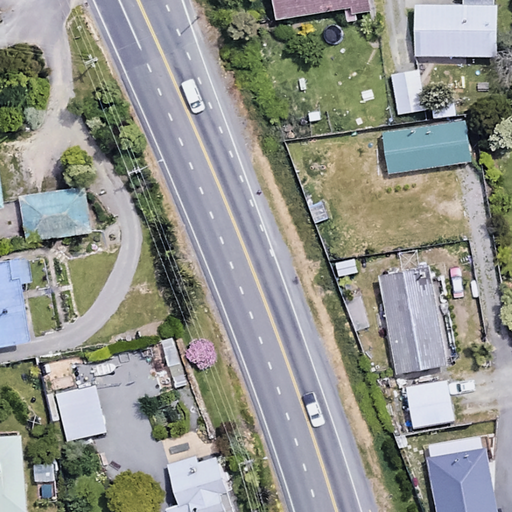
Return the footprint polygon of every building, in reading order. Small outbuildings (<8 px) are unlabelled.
[(370,11),(368,0),(273,0),(276,21),(370,11)] [(497,6),(415,7),(416,57),(498,56),(497,6)] [(421,110),(418,70),(389,72),(393,113),(421,110)] [(471,163),(465,119),(383,130),(389,173),(471,163)] [(91,233),(85,188),(17,196),(23,242),(91,233)] [(25,284),(22,263),(0,265),(0,346),(23,344),(15,286),(25,284)] [(443,271),(382,280),(396,374),(447,366),(446,357),(455,356),(443,271)] [(167,325),(163,290),(118,296),(122,330),(167,325)] [(453,421),(447,381),(404,387),(410,427),(453,421)] [(105,431),(96,386),(52,395),(61,440),(105,431)] [(26,511),(25,439),(0,439),(0,511),(26,511)] [(234,511),(217,450),(166,464),(177,503),(166,506),(167,511),(234,511)]
